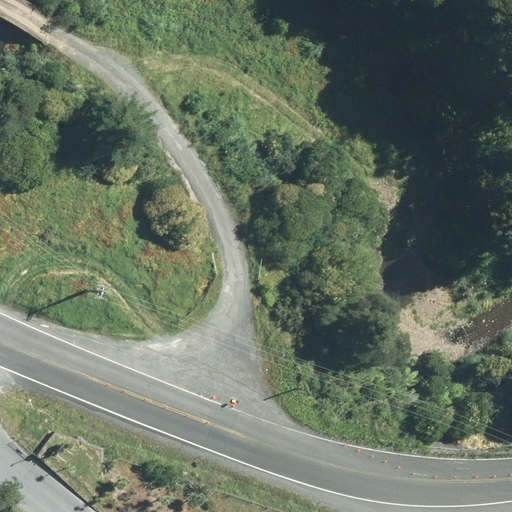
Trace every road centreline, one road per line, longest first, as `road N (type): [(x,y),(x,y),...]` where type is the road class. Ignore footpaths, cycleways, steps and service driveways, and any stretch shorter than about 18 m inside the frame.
road 1 (secondary): [(0,336),(209,424),(330,460),(420,475),(511,478)]
road 2 (track): [(209,424),(235,281),(209,202),(104,66),(0,3)]
